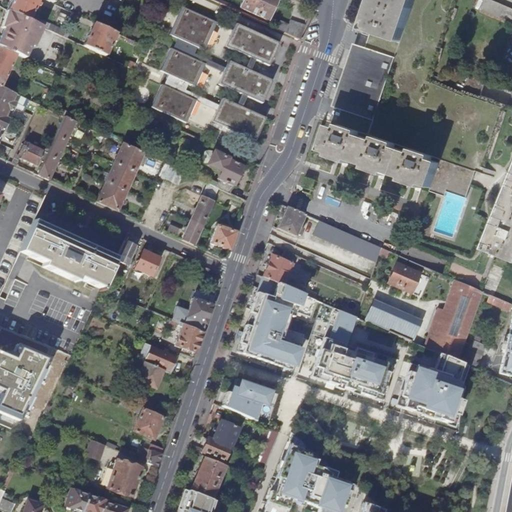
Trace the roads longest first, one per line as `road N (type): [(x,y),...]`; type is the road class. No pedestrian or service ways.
road 1 (secondary): [(334,0),(290,155),(261,194),(234,273)]
road 2 (residential): [(234,273),(0,167)]
road 3 (secondary): [(234,273),(154,511)]
